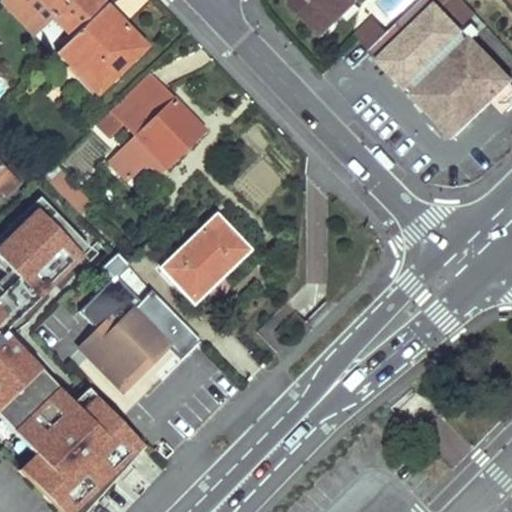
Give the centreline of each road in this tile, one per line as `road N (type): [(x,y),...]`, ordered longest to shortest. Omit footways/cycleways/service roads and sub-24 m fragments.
road 1 (residential): [(447,243),(419,226),(208,0)]
road 2 (primary): [(313,408),(369,373),(492,272)]
road 3 (primary): [(447,243),(347,352),(313,408)]
road 4 (primary): [(214,511),(313,408)]
